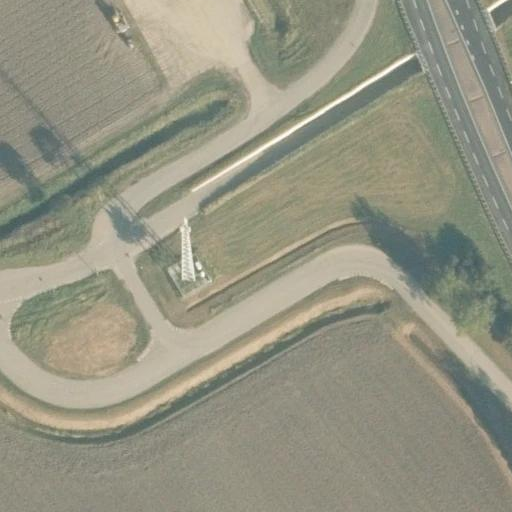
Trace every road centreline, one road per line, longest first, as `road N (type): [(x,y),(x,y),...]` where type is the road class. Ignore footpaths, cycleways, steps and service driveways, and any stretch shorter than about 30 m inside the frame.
road 1 (unclassified): [(511,398),(394,277),(362,261),(336,264),(177,357)]
road 2 (tertiary): [(369,0),(353,37),(305,89),(114,215),(113,249)]
road 3 (tertiary): [(113,249),(418,65)]
road 4 (trunk): [(418,0),(511,226)]
road 5 (unclassified): [(177,357),(123,388),(78,394),(40,384),(0,349)]
road 6 (trunk): [(511,134),(461,0)]
road 7 (unclassified): [(113,249),(177,357)]
